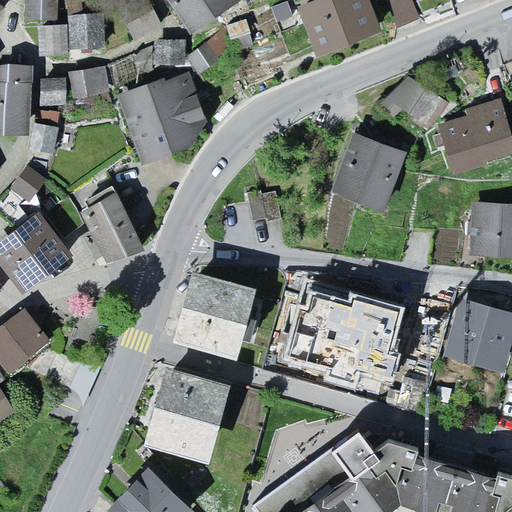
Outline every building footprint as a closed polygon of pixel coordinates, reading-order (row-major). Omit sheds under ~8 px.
[(52,0),(31,0),(31,16),(49,16),(50,53),(111,52),(110,4),(64,4),(64,17),(53,17),(52,0)] [(168,0),(190,33),(241,0),(168,0)] [(376,0),(303,0),(302,0),(322,50),(387,25),(376,0)] [(124,17),(134,35),(161,22),(151,3),(124,17)] [(189,35),(157,34),(156,62),(188,63),(189,35)] [(0,131),(33,132),(32,65),(0,61),(0,131)] [(107,65),(70,69),(72,94),(110,91),(107,65)] [(454,99),(407,71),(389,100),(436,128),(442,118),(454,99)] [(189,73),(120,97),(142,160),(211,136),(189,73)] [(64,105),(62,74),(40,75),(42,107),(64,105)] [(511,129),(504,100),(442,118),(457,168),(511,151),(511,129)] [(56,151),(62,126),(39,120),(33,146),(56,151)] [(353,129),(330,184),(385,206),(408,151),(353,129)] [(53,169),(32,154),(0,200),(0,203),(20,217),(53,169)] [(119,189),(83,206),(110,260),(146,243),(119,189)] [(511,198),(473,195),(469,251),(511,254),(511,198)] [(74,250),(43,207),(20,217),(0,236),(0,258),(22,288),(74,250)] [(258,283),(194,268),(175,338),(241,356),(258,283)] [(376,299),(307,282),(294,333),(363,355),(376,299)] [(511,352),(511,308),(467,296),(447,352),(508,368),(511,352)] [(375,335),(448,336),(449,308),(375,307),(375,335)] [(0,360),(12,376),(53,344),(27,311),(0,331),(0,360)] [(169,363),(146,442),(211,460),(232,382),(169,363)] [(0,365),(0,419),(20,408),(2,383),(7,381),(0,365)] [(511,511),(511,471),(394,439),(380,443),(362,419),(250,502),(252,511),(388,511),(404,501),(444,511),(511,511)] [(110,511),(193,511),(149,470),(110,511)]
